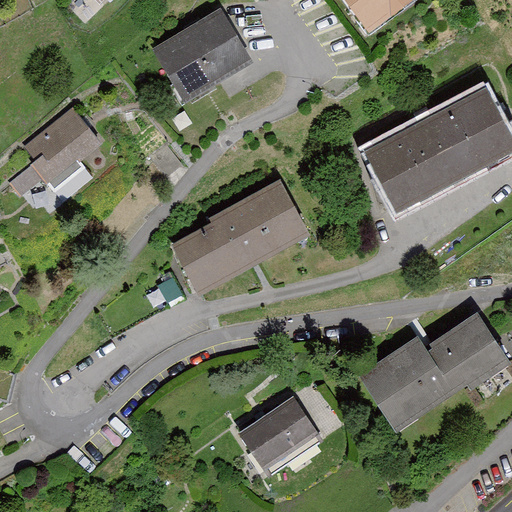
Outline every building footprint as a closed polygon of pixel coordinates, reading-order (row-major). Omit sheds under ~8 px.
[(343,0),(369,34),(415,0),(343,0)] [(152,49),(184,105),(255,64),(222,8),(152,49)] [(365,152),(398,215),(511,154),(511,136),(486,88),(365,152)] [(101,143),(73,108),(25,146),(36,160),(30,164),(47,186),(101,143)] [(27,169),(12,180),(22,193),(37,182),(27,169)] [(198,298),(312,237),(281,180),(209,219),(211,223),(170,245),(198,298)] [(419,336),(358,377),(397,434),(467,388),(470,392),(511,364),(477,313),(426,347),(419,336)] [(293,397),(239,434),(264,471),(319,434),(293,397)]
